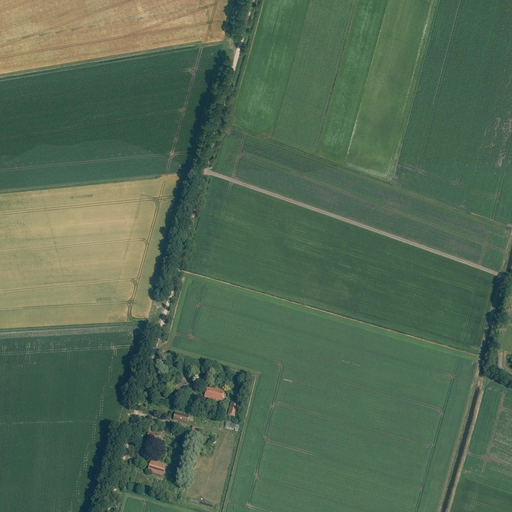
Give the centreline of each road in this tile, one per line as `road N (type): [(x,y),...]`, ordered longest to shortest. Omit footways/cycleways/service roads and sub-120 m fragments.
road 1 (track): [(109,511),(252,0)]
road 2 (track): [(205,171),(511,279)]
